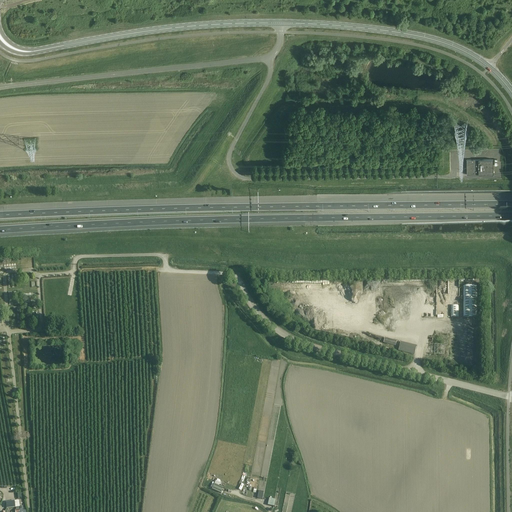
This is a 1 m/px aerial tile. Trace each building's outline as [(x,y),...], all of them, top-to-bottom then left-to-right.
[(467,174),(493,174),(493,159),(467,159),(467,174)] [(463,286),(463,317),(477,317),(477,286),(463,286)] [(401,342),(399,351),(414,355),(416,346),(401,342)] [(436,353),(446,353),(447,343),(437,343),(436,353)] [(223,488),(218,485),(214,484),(212,489),(221,493),(223,488)] [(276,500),(269,498),(268,505),(275,507),(276,500)]
